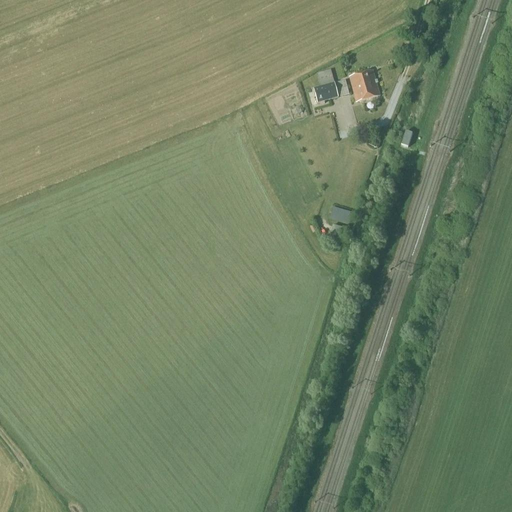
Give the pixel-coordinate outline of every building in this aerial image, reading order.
[(350,78),(356,104),(379,98),(373,72),(350,78)] [(319,75),(323,85),(329,83),(326,73),(319,75)] [(346,79),(337,82),(342,96),(350,94),(346,79)] [(312,90),(316,104),(338,98),(334,83),(312,90)] [(401,147),(408,149),(412,135),(406,133),(401,147)]
